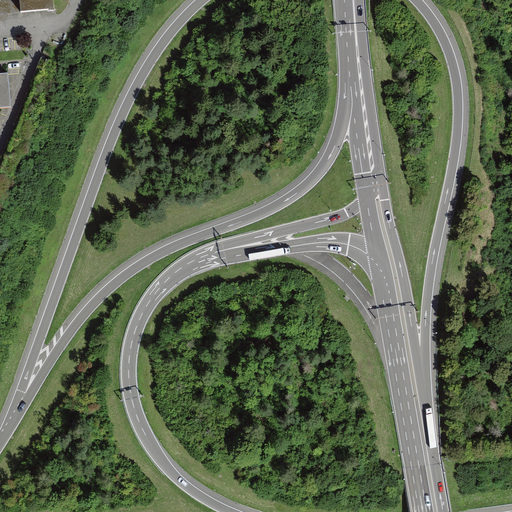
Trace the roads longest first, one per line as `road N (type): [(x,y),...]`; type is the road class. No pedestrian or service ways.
road 1 (motorway): [(351,62),(337,136),(310,179),(272,206),(182,240),(118,277),(56,348),(5,433)]
road 2 (motorway): [(204,0),(159,48),(117,129),(5,433)]
road 3 (motorway): [(424,390),(428,293),(457,143),(458,89),(444,41),(414,0)]
road 4 (motorway): [(235,511),(159,457),(130,389),(129,355),(144,310),(176,271),(208,255)]
road 5 (trunk): [(385,281),(426,511)]
road 6 (trunk): [(424,390),(380,166)]
road 7 (motorway): [(208,255),(348,244),(367,254),(385,281)]
road 8 (motorway): [(208,255),(336,217),(367,198)]
road 9 (trunk): [(380,166),(355,27)]
road 10 (trunk): [(351,62),(367,198)]
road 11 (trunk): [(443,511),(424,390)]
